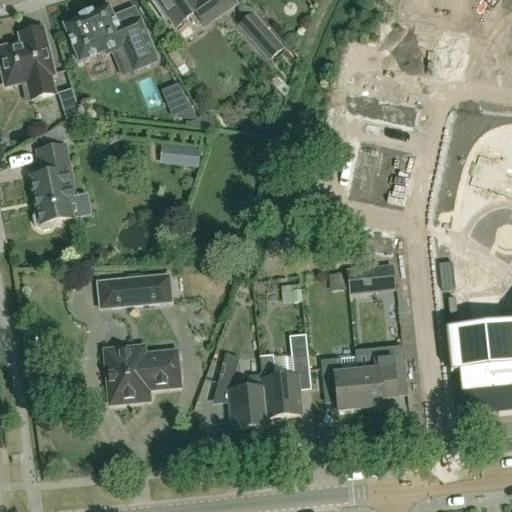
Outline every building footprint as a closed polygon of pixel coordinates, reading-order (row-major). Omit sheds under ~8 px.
[(234,6),(230,0),(157,0),(157,1),(154,3),(166,21),(170,18),(177,28),(191,18),(196,26),(208,17),(212,22),(234,6)] [(143,29),(121,38),(109,10),(109,9),(109,8),(108,8),(108,9),(65,26),(64,27),(64,28),(65,28),(79,63),(79,64),(81,64),(81,63),(106,53),(107,56),(124,49),(134,73),(158,63),(143,29)] [(241,28),(251,40),(270,61),(282,51),(252,17),(241,28)] [(43,31),(20,36),(22,46),(0,51),(0,65),(6,89),(27,83),(32,102),(54,96),(50,78),(54,77),(47,50),(43,31)] [(175,86),(160,93),(171,119),(191,122),(195,119),(175,86)] [(72,90),(58,94),(66,121),(80,116),(72,90)] [(160,146),(158,165),(197,169),(199,150),(160,146)] [(35,228),(42,233),(51,231),(56,224),(72,221),(68,202),(75,201),(72,188),(64,148),(38,153),(43,177),(32,179),(38,213),(33,220),(35,228)] [(453,265),(439,267),(442,293),(455,291),(453,265)] [(392,268),(347,273),(350,299),(395,294),(392,268)] [(170,278),(98,285),(101,311),(172,304),(170,278)] [(511,324),(454,330),(455,339),(456,347),(457,362),(459,374),(463,418),(511,412),(511,324)] [(273,358),(260,360),(261,378),(262,378),(266,421),(267,421),(300,418),(296,375),(309,374),(305,338),(289,340),(294,380),(275,382),(273,358)] [(456,347),(448,348),(449,362),(457,362),(456,347)] [(177,354),(148,357),(144,357),(143,350),(105,354),(110,407),(150,403),(148,392),(180,389),(177,354)] [(371,374),(357,375),(360,412),(383,410),(382,402),(382,397),(396,396),(394,381),(392,356),(380,358),(369,359),(371,374)] [(217,386),(232,390),(240,361),(225,357),(217,386)] [(341,361),(321,363),(323,389),(335,387),(337,405),(338,414),(360,412),(357,375),(342,377),(341,361)] [(233,432),(268,429),(267,421),(266,421),(262,378),(261,378),(249,379),(250,392),(229,394),(233,432)] [(0,484),(14,484),(13,452),(0,452),(0,484)]
